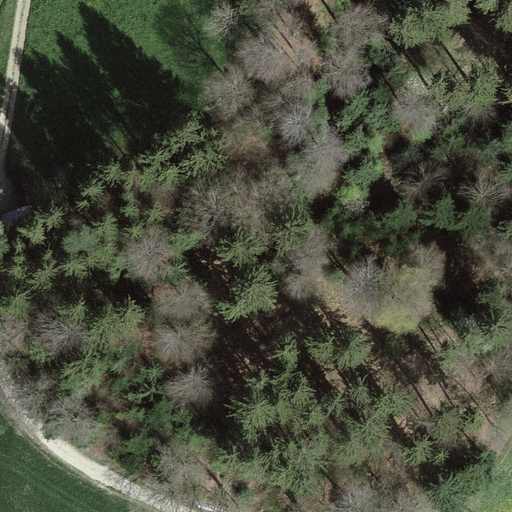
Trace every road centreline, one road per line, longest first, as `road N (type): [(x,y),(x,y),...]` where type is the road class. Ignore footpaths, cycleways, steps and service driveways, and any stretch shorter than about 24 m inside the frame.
road 1 (track): [(0,267),(21,290),(72,294),(249,223),(304,218),(331,188),(339,0)]
road 2 (track): [(169,511),(46,445),(0,384)]
road 3 (track): [(0,140),(26,0)]
